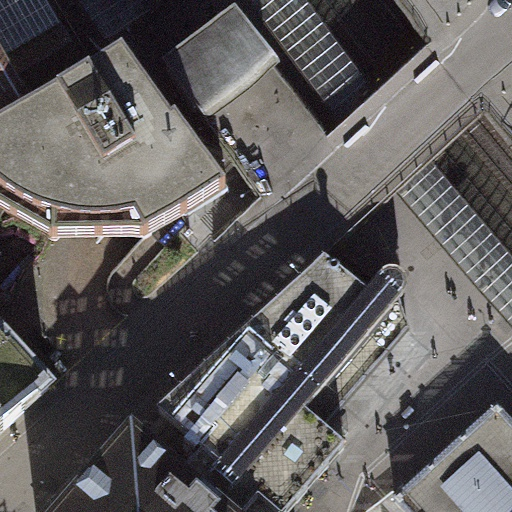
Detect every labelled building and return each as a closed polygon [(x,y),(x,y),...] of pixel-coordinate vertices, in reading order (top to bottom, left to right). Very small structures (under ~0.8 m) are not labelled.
[(0,0),(0,55),(57,23),(43,0),(0,0)] [(174,0),(74,0),(107,47),(174,0)] [(239,0),(329,123),(466,288),(511,337),(511,270),(355,81),(295,0),(239,0)] [(236,14),(162,69),(195,113),(268,58),(236,14)] [(0,128),(90,76),(58,22),(57,23),(0,55),(0,128)] [(0,222),(1,223),(6,214),(52,241),(145,241),(227,192),(176,121),(172,124),(123,56),(90,76),(0,128),(0,222)] [(252,96),(238,103),(221,115),(213,123),(211,129),(212,136),(238,170),(245,172),(252,171),(261,166),(279,150),(288,137),(289,121),(282,106),(268,97),(252,96)] [(183,480),(133,436),(67,511),(249,511),(258,501),(270,511),(291,511),(345,450),(323,431),(409,331),(400,303),(405,297),(406,289),(404,283),(398,279),(392,277),(386,279),(379,286),(349,282),(325,261),(158,415),(205,455),(183,480)] [(0,436),(51,390),(0,335),(0,436)] [(511,511),(511,424),(498,409),(395,502),(404,511),(511,511)]
